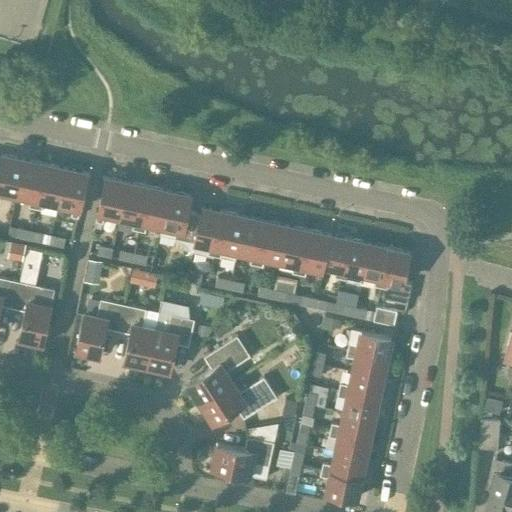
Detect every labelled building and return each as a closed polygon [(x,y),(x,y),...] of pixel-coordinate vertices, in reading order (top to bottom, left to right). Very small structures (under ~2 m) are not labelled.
[(16,193),(24,158),(2,154),(0,161),(0,196),(1,190),(16,193)] [(24,158),(16,193),(31,196),(29,206),(35,207),(45,163),(24,158)] [(45,163),(35,207),(42,208),(44,199),(58,202),(66,167),(45,163)] [(66,167),(58,202),(73,205),(71,215),(78,216),(88,172),(66,167)] [(119,215),(127,181),(105,176),(96,220),(103,222),(105,212),(119,215)] [(127,181),(119,215),(134,219),(132,228),(138,229),(148,185),(127,181)] [(162,225),(169,190),(148,185),(138,229),(145,231),(147,221),(162,225)] [(160,234),(174,237),(195,242),(202,206),(200,213),(187,210),(191,195),(169,190),(162,225),(160,234)] [(193,250),(207,253),(214,255),(223,211),(202,206),(195,242),(193,250)] [(234,259),(236,250),(237,250),(244,215),(223,211),(214,255),(220,256),(234,259)] [(244,215),(237,250),(252,253),(250,262),(256,264),(266,220),(244,215)] [(266,220),(256,264),(263,265),(265,256),(279,259),(287,224),(266,220)] [(287,224),(279,259),(294,262),(292,272),(298,273),(308,229),(287,224)] [(11,225),(9,234),(28,239),(30,229),(11,225)] [(42,242),(44,233),(30,229),(28,239),(42,242)] [(308,229),(298,273),(305,274),(307,265),(321,268),(329,233),(308,229)] [(329,233),(321,268),(322,268),(323,264),(336,266),(334,276),(340,277),(349,238),(329,233)] [(51,234),(50,244),(64,246),(65,237),(51,234)] [(349,238),(340,277),(347,279),(349,269),(362,272),(369,242),(349,238)] [(25,244),(12,241),(8,256),(21,259),(25,244)] [(369,242),(362,272),(376,275),(374,284),(380,286),(389,246),(369,242)] [(111,256),(113,246),(99,244),(97,254),(111,256)] [(389,246),(380,286),(387,287),(389,278),(403,281),(403,280),(409,251),(389,246)] [(120,249),(118,258),(132,261),(134,251),(120,249)] [(146,264),(148,254),(134,251),(132,261),(146,264)] [(88,269),(100,271),(102,261),(90,259),(88,269)] [(130,281),(153,286),(156,275),(133,269),(130,281)] [(188,269),(186,280),(199,283),(202,272),(188,269)] [(0,306),(1,304),(13,307),(19,280),(0,276),(0,306)] [(217,276),(215,286),(229,288),(231,279),(217,276)] [(242,291),(244,282),(231,279),(229,288),(242,291)] [(19,280),(13,307),(25,309),(19,336),(29,339),(28,341),(42,344),(42,342),(43,342),(54,288),(42,285),(27,282),(19,280)] [(260,285),(258,294),(271,297),(273,288),(260,285)] [(284,300),(287,291),(273,288),(271,297),(284,300)] [(302,294),(300,303),(313,306),(315,297),(302,294)] [(315,297),(313,306),(333,310),(335,301),(315,297)] [(117,329),(123,303),(100,298),(97,315),(84,312),(76,349),(76,352),(89,354),(90,352),(100,354),(105,327),(117,329)] [(194,318),(189,317),(188,305),(161,298),(155,327),(146,367),(160,370),(160,367),(170,369),(176,342),(189,345),(194,318)] [(335,301),(333,310),(353,315),(355,305),(335,301)] [(123,303),(117,329),(130,332),(124,359),(133,361),(133,364),(146,367),(155,327),(143,324),(146,308),(123,303)] [(365,317),(367,308),(355,305),(353,315),(365,317)] [(376,306),(373,319),(394,323),(396,310),(376,306)] [(324,314),(322,327),(331,328),(333,317),(333,315),(324,314)] [(233,328),(228,322),(215,330),(219,337),(233,328)] [(196,340),(203,341),(211,326),(200,324),(196,340)] [(391,336),(361,330),(352,328),(349,342),(347,348),(387,357),(391,336)] [(198,403),(232,380),(225,370),(250,354),(237,334),(204,355),(211,366),(188,381),(193,389),(190,391),(198,403)] [(387,357),(347,348),(346,355),(355,357),(353,370),(382,377),(387,357)] [(326,353),(316,350),(314,362),(324,364),(326,353)] [(311,374),(321,376),(324,364),(314,362),(311,374)] [(339,388),(378,397),(382,377),(353,370),(350,384),(340,382),(339,388)] [(263,375),(253,382),(239,391),(232,380),(198,403),(205,414),(208,413),(213,421),(236,406),(244,417),(267,402),(276,396),(263,375)] [(378,397),(339,388),(337,395),(347,397),(344,410),(374,417),(378,397)] [(316,393),(307,391),(305,402),(314,404),(316,393)] [(510,420),(511,412),(511,403),(484,396),(482,412),(510,420)] [(282,413),(294,416),(297,400),(286,398),(282,413)] [(301,422),(310,424),(314,404),(305,402),(301,422)] [(330,428),(369,437),(374,417),(344,410),(341,424),(332,422),(330,428)] [(497,446),(499,418),(481,416),(478,444),(497,446)] [(297,442),(306,444),(310,424),(301,422),(297,442)] [(369,437),(330,428),(329,435),(338,437),(335,450),(365,457),(369,437)] [(269,465),(274,441),(247,435),(244,448),(217,442),(216,450),(215,450),(212,466),(224,468),(223,472),(237,475),(238,471),(249,474),(252,461),(269,465)] [(304,452),(294,450),(292,461),(301,463),(304,452)] [(322,468),(361,477),(365,457),(335,450),(332,463),(323,461),(322,468)] [(496,511),(509,511),(511,502),(511,475),(508,474),(511,462),(494,457),(487,480),(493,482),(486,509),(496,511)] [(290,473),(299,475),(301,463),(292,461),(290,473)] [(361,477),(322,468),(320,474),(329,477),(326,491),(356,497),(361,477)]
